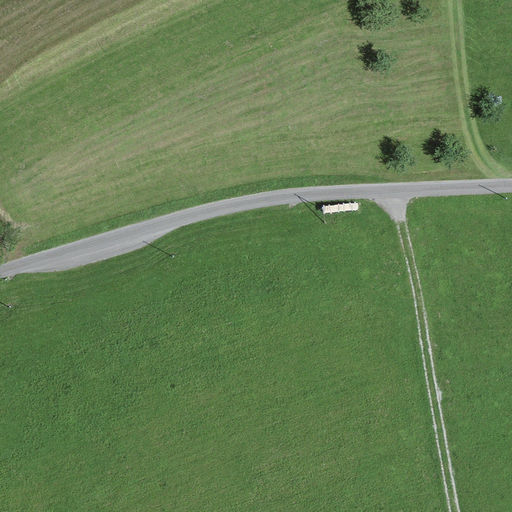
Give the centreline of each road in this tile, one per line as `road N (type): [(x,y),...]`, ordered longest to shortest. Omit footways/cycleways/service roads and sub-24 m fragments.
road 1 (unclassified): [(511,184),(278,196),(0,271)]
road 2 (track): [(395,188),(452,511)]
